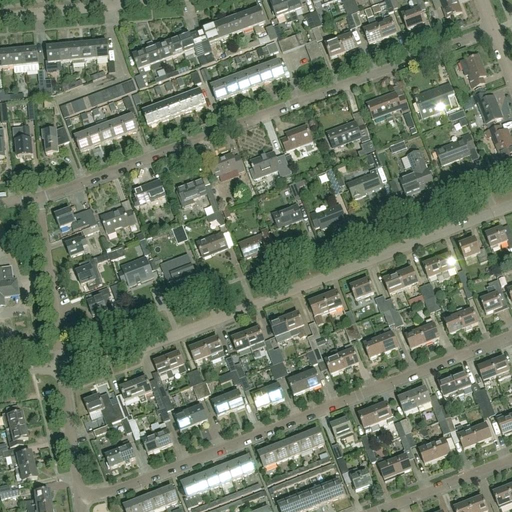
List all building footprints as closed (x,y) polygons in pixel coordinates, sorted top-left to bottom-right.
[(302,11),(297,0),(286,0),(284,1),(292,24),(299,22),(296,13),(301,11),(301,12),(302,11)] [(359,14),(354,0),(352,0),(348,1),(353,16),(357,14),(359,14)] [(424,26),(420,14),(425,12),(421,0),(418,0),(412,3),(409,4),(409,6),(412,14),(402,17),(408,32),(424,26)] [(462,14),(456,0),(438,0),(447,20),(453,18),(453,19),(456,18),(455,17),(462,14)] [(277,20),(284,18),(287,26),(292,24),(284,1),(271,6),(271,5),(270,5),(276,21),(277,21),(277,20)] [(353,16),(348,1),(342,4),(347,18),(351,16),(353,16)] [(394,13),(390,2),(385,4),(379,6),(380,11),(386,9),(389,15),(394,13)] [(265,25),(259,10),(248,14),(254,30),(257,37),(261,35),(259,28),(265,25)] [(366,10),(358,15),(360,20),(369,16),(366,10)] [(242,34),(254,30),(248,14),(237,18),(242,34)] [(322,27),(317,14),(311,16),(316,30),(318,29),(322,27)] [(362,27),(357,14),(353,16),(351,16),(356,29),(362,27)] [(316,30),(311,16),(305,18),(310,32),(312,31),(316,30)] [(356,29),(351,16),(347,18),(346,18),(351,32),(356,29)] [(396,36),(391,22),(389,17),(384,19),(385,24),(377,27),(383,41),(396,36)] [(226,23),(231,38),(242,34),(237,18),(226,23)] [(231,38),(226,23),(214,27),(220,42),(231,38)] [(220,42),(214,27),(203,31),(203,32),(197,35),(204,53),(204,56),(212,53),(209,46),(220,42)] [(285,41),(279,27),(273,30),(277,41),(278,44),(285,41)] [(383,41),(377,27),(364,32),(369,46),(383,41)] [(277,41),(273,30),(272,28),(265,30),(270,43),(277,41)] [(316,42),(317,44),(323,42),(318,29),(316,30),(312,31),(316,42)] [(357,51),(352,37),(351,34),(349,33),(344,34),(345,39),(338,41),(344,56),(345,55),(346,57),(351,55),(350,53),(357,51)] [(190,38),(189,36),(178,40),(184,56),(195,52),(197,56),(204,53),(197,35),(190,38)] [(305,47),(301,35),(295,37),(300,49),(305,47)] [(300,49),(295,37),(290,39),(294,51),(300,49)] [(294,51),(290,39),(285,41),(288,53),(294,51)] [(184,56),(178,40),(167,45),(172,60),(173,60),(184,56)] [(288,53),(285,41),(278,44),(283,55),(288,53)] [(344,56),(338,41),(325,46),(331,61),(344,56)] [(260,47),(258,42),(247,46),(249,51),(260,47)] [(318,48),(317,44),(316,42),(305,47),(307,52),(318,48)] [(107,43),(95,44),(97,61),(109,60),(107,43)] [(97,61),(95,44),(83,45),(85,62),(97,61)] [(279,54),(275,44),(266,48),(270,57),(279,54)] [(85,62),(83,45),(71,47),(73,64),(73,67),(85,65),(85,62)] [(172,60),(167,45),(156,49),(161,64),(172,60)] [(238,55),(249,51),(247,46),(236,50),(238,55)] [(73,64),(71,47),(59,48),(61,65),(73,64)] [(61,65),(59,48),(47,49),(49,66),(61,65)] [(321,54),(318,48),(307,52),(309,58),(321,54)] [(161,64),(156,49),(144,53),(150,68),(161,64)] [(25,51),(26,68),(39,67),(37,50),(25,51)] [(238,55),(236,50),(225,55),(227,59),(238,55)] [(14,69),(26,68),(25,51),(13,52),(14,69)] [(14,69),(13,52),(1,53),(2,70),(3,70),(14,69)] [(140,92),(147,89),(143,79),(147,78),(144,71),(150,68),(144,53),(133,57),(140,77),(135,79),(140,92)] [(208,66),(204,56),(204,53),(197,56),(202,69),(208,66)] [(215,64),(212,53),(204,56),(208,66),(215,64)] [(323,59),(321,54),(309,58),(311,63),(323,59)] [(486,78),(478,58),(460,65),(465,79),(468,78),(473,90),(484,85),(482,80),(486,78)] [(285,78),(279,63),(268,67),(273,82),(285,78)] [(273,82),(268,67),(257,71),(262,86),(273,82)] [(179,77),(190,73),(188,68),(177,72),(179,77)] [(211,82),(210,77),(207,70),(201,73),(205,84),(211,82)] [(262,86),(257,71),(245,75),(251,90),(262,86)] [(179,77),(177,72),(166,77),(168,81),(179,77)] [(202,85),(198,73),(191,76),(196,87),(202,85)] [(251,90),(245,75),(234,80),(240,95),(251,90)] [(157,86),(168,81),(166,77),(155,81),(157,86)] [(240,95),(234,80),(223,84),(228,99),(240,95)] [(138,94),(133,82),(128,84),(133,96),(138,94)] [(133,96),(128,84),(122,86),(127,98),(133,96)] [(174,91),(171,84),(165,86),(168,93),(174,91)] [(228,99),(223,84),(211,88),(217,103),(228,99)] [(127,98),(122,86),(117,88),(121,100),(127,98)] [(121,100),(117,88),(111,90),(116,102),(121,100)] [(116,102),(111,90),(105,92),(110,104),(116,102)] [(460,111),(453,94),(446,97),(445,91),(440,93),(415,102),(422,121),(445,112),(447,116),(460,111)] [(110,104),(105,92),(100,94),(104,107),(110,104)] [(206,107),(200,92),(189,97),(194,112),(206,107)] [(104,107),(100,94),(94,96),(99,109),(104,107)] [(143,104),(139,95),(133,98),(136,107),(143,104)] [(409,112),(404,98),(397,101),(395,95),(367,106),(369,111),(368,111),(369,114),(370,113),(373,122),(402,111),(403,115),(409,112)] [(99,109),(94,96),(88,98),(93,111),(99,109)] [(502,120),(494,98),(487,101),(485,96),(472,101),(474,106),(478,105),(486,126),(487,126),(495,123),(502,120)] [(194,112),(189,97),(177,101),(183,116),(194,112)] [(93,111),(88,98),(83,100),(88,113),(93,111)] [(133,109),(130,99),(124,101),(127,111),(133,109)] [(88,113),(83,100),(77,102),(82,115),(88,113)] [(183,116),(177,101),(166,105),(172,120),(183,116)] [(82,115),(77,102),(72,105),(76,117),(82,115)] [(76,117),(72,105),(66,107),(71,119),(76,117)] [(172,120),(166,105),(155,109),(161,124),(172,120)] [(71,119),(66,107),(60,109),(65,121),(71,119)] [(161,124),(155,109),(154,107),(149,109),(150,111),(143,114),(149,129),(161,124)] [(138,133),(132,118),(121,122),(126,137),(138,133)] [(466,120),(459,122),(461,129),(468,126),(466,120)] [(126,137),(121,122),(109,126),(115,141),(126,137)] [(495,123),(487,126),(489,133),(497,129),(495,123)] [(369,142),(364,128),(357,130),(355,125),(327,135),(329,141),(328,141),(329,143),(330,143),(333,151),(361,141),(363,144),(369,142)] [(115,141),(109,126),(98,130),(104,145),(115,141)] [(313,144),(307,128),(286,136),(288,140),(282,142),(287,154),(313,144)] [(511,161),(511,145),(507,132),(503,134),(500,128),(497,129),(489,133),(485,134),(488,140),(492,138),(502,164),(510,161),(511,162),(511,161)] [(28,135),(27,129),(14,130),(15,144),(17,144),(18,159),(32,157),(31,142),(30,142),(30,135),(28,135)] [(70,144),(65,129),(57,132),(43,133),(43,142),(45,141),(46,156),(59,155),(58,148),(62,147),(70,144)] [(104,145),(98,130),(87,135),(93,150),(104,145)] [(93,150),(87,135),(75,139),(81,154),(93,150)] [(470,157),(468,153),(474,150),(469,136),(462,139),(464,142),(436,153),(442,168),(470,157)] [(435,188),(428,171),(421,152),(409,157),(414,168),(412,169),(414,175),(399,180),(406,199),(435,188)] [(370,156),(376,171),(383,169),(377,154),(370,156)] [(279,169),(274,155),(264,158),(265,159),(251,164),(256,179),(277,171),(281,181),(287,179),(290,188),(294,186),(288,168),(286,169),(285,167),(279,169)] [(244,173),(239,158),(233,160),(232,156),(208,165),(214,180),(237,171),(239,175),(244,173)] [(381,190),(375,176),(377,175),(376,171),(370,174),(372,177),(347,187),(353,202),(366,197),(365,196),(381,190)] [(333,189),(338,187),(336,182),(332,172),(327,174),(333,189)] [(207,180),(202,182),(177,191),(180,197),(178,198),(183,210),(195,205),(193,201),(207,196),(209,201),(204,203),(208,213),(206,213),(208,219),(220,214),(207,180)] [(165,198),(160,183),(133,193),(136,199),(135,199),(135,202),(134,202),(136,209),(165,198)] [(295,203),(301,201),(295,186),(289,188),(295,203)] [(303,222),(297,207),(273,217),(278,231),(303,222)] [(346,222),(340,208),(316,217),(316,215),(310,217),(316,231),(321,230),(321,231),(346,222)] [(136,225),(131,213),(125,215),(124,211),(101,219),(108,238),(116,235),(115,231),(123,228),(124,229),(136,225)] [(92,212),(74,219),(71,212),(56,217),(60,230),(71,226),(74,233),(90,227),(91,230),(98,227),(92,212)] [(225,227),(220,214),(208,219),(210,223),(216,221),(219,229),(225,227)] [(98,227),(91,230),(83,233),(85,238),(100,233),(98,227)] [(187,239),(183,228),(177,230),(182,242),(187,239)] [(268,252),(267,248),(272,246),(266,230),(260,233),(262,237),(239,246),(245,261),(268,252)] [(510,252),(511,250),(511,237),(511,236),(505,238),(502,230),(486,237),(491,250),(507,244),(510,252)] [(228,250),(222,235),(197,245),(203,260),(228,250)] [(82,250),(88,248),(85,241),(80,243),(79,242),(66,246),(71,260),(84,255),(82,250)] [(485,251),(479,253),(474,241),(459,247),(461,250),(460,251),(461,253),(465,261),(477,257),(480,266),(489,263),(485,251)] [(140,244),(145,259),(151,257),(145,242),(140,244)] [(89,269),(76,274),(82,287),(87,285),(89,291),(98,288),(95,282),(96,282),(91,269),(98,267),(97,266),(110,261),(108,256),(87,264),(89,269)] [(456,270),(451,256),(442,259),(442,258),(436,260),(445,282),(450,280),(448,273),(456,270)] [(129,288),(153,279),(146,260),(138,262),(140,268),(132,271),(130,266),(122,269),(124,274),(119,276),(122,285),(127,283),(129,288)] [(445,282),(436,260),(430,262),(431,264),(423,267),(428,281),(437,278),(439,285),(445,282)] [(196,280),(189,261),(183,263),(186,269),(178,272),(178,271),(165,276),(168,284),(173,282),(175,288),(196,280)] [(12,282),(12,278),(11,268),(10,268),(10,269),(0,270),(0,308),(4,308),(4,309),(4,308),(3,299),(18,297),(18,298),(19,298),(16,281),(12,282)] [(418,286),(412,271),(398,277),(404,292),(418,286)] [(468,286),(463,273),(458,275),(463,288),(468,286)] [(390,297),(404,292),(398,277),(384,282),(390,297)] [(374,296),(368,282),(357,286),(357,284),(351,286),(352,288),(350,288),(356,303),(374,296)] [(502,310),(497,298),(503,296),(498,283),(488,286),(490,290),(487,291),(490,299),(481,302),(483,307),(482,307),(482,309),(483,309),(486,316),(502,310)] [(436,299),(431,286),(425,288),(430,301),(436,299)] [(473,299),(468,286),(463,288),(468,301),(473,299)] [(112,289),(117,303),(124,301),(119,287),(112,289)] [(430,301),(425,288),(420,290),(425,303),(430,301)] [(113,311),(109,300),(112,299),(108,290),(97,295),(99,300),(88,304),(93,319),(113,311)] [(328,314),(342,309),(336,294),(329,296),(329,295),(323,297),(324,299),(323,299),(328,314)] [(390,313),(386,303),(384,298),(375,301),(381,315),(384,314),(390,313)] [(328,314),(323,299),(309,304),(318,327),(323,325),(320,317),(328,314)] [(441,312),(436,299),(430,301),(435,314),(441,312)] [(397,314),(391,301),(386,303),(390,313),(391,316),(397,314)] [(435,314),(430,301),(425,303),(430,316),(435,314)] [(464,315),(462,310),(456,313),(458,318),(464,331),(466,331),(466,333),(472,330),(471,329),(478,326),(473,312),(464,315)] [(356,326),(351,313),(345,315),(350,328),(356,326)] [(395,326),(391,316),(390,313),(384,314),(389,328),(395,326)] [(402,327),(397,314),(391,316),(395,326),(396,329),(402,327)] [(307,338),(298,315),(284,320),(292,340),(299,337),(300,341),(307,338)] [(464,331),(458,318),(445,323),(448,331),(447,331),(448,333),(449,333),(450,337),(464,331)] [(271,325),(270,326),(277,345),(292,340),(284,320),(277,323),(276,321),(271,323),(271,325)] [(439,341),(434,327),(432,322),(427,324),(429,329),(420,333),(425,346),(439,341)] [(314,342),(320,340),(315,325),(309,327),(313,338),(314,342)] [(362,341),(356,326),(350,328),(356,341),(356,343),(362,341)] [(356,341),(350,328),(345,331),(350,344),(356,341)] [(266,349),(259,330),(245,335),(251,349),(258,346),(260,351),(266,349)] [(386,338),(378,341),(384,356),(398,351),(392,336),(390,330),(384,333),(386,338)] [(425,346),(420,333),(406,338),(411,352),(425,346)] [(237,355),(251,349),(245,335),(239,338),(238,336),(233,338),(233,340),(232,341),(237,355)] [(318,351),(314,342),(313,338),(307,340),(312,353),(318,351)] [(223,354),(217,340),(204,345),(209,359),(223,354)] [(384,356),(378,341),(370,345),(369,342),(363,344),(370,362),(384,356)] [(211,365),(209,359),(204,345),(190,350),(195,364),(203,361),(205,368),(211,365)] [(359,366),(354,352),(351,347),(345,349),(347,355),(341,357),(346,371),(347,373),(352,371),(352,369),(359,366)] [(279,366),(274,353),(273,351),(268,353),(274,368),(277,367),(279,366)] [(285,364),(280,351),(274,353),(279,366),(283,364),(285,364)] [(323,364),(318,351),(312,353),(318,366),(323,364)] [(331,377),(346,371),(341,357),(339,358),(337,352),(331,354),(333,360),(325,363),(331,377)] [(318,366),(312,353),(307,355),(312,368),(318,366)] [(186,374),(178,355),(166,359),(171,372),(178,370),(181,376),(186,374)] [(174,379),(171,372),(166,359),(154,364),(159,377),(167,374),(169,381),(174,379)] [(237,372),(235,368),(231,359),(226,361),(231,374),(237,372)] [(511,378),(504,360),(491,365),(496,379),(498,383),(511,378)] [(288,378),(283,364),(279,366),(277,367),(282,380),(288,378)] [(496,379),(491,365),(478,370),(484,386),(490,384),(489,382),(496,379)] [(246,379),(241,366),(235,368),(237,372),(240,381),(246,379)] [(282,380),(277,367),(274,368),(270,369),(275,382),(282,380)] [(203,385),(198,372),(192,374),(197,387),(199,387),(203,385)] [(240,381),(237,372),(231,374),(230,375),(235,388),(241,385),(240,381)] [(321,387),(315,373),(301,378),(307,393),(321,387)] [(197,387),(192,374),(187,376),(192,390),(193,389),(197,387)] [(462,392),(471,389),(465,375),(458,378),(457,376),(450,378),(458,398),(464,396),(462,392)] [(307,393),(301,378),(288,383),(294,398),(307,393)] [(458,398),(450,378),(444,381),(445,382),(438,385),(444,399),(449,397),(451,401),(458,398)] [(133,384),(139,399),(141,406),(147,404),(145,397),(152,394),(146,380),(144,380),(144,379),(139,380),(140,382),(133,384)] [(251,392),(246,379),(240,381),(241,385),(245,394),(251,392)] [(139,399),(133,384),(126,387),(126,386),(121,387),(122,389),(120,389),(122,396),(126,404),(139,399)] [(211,397),(206,384),(203,385),(199,387),(204,400),(211,397)] [(168,399),(163,386),(157,388),(160,394),(162,401),(168,399)] [(204,400),(199,387),(197,387),(193,389),(198,402),(204,400)] [(271,407),(265,392),(263,387),(257,389),(259,395),(251,398),(257,413),(271,407)] [(284,402),(279,387),(265,392),(271,407),(284,402)] [(431,405),(425,390),(412,395),(417,410),(431,405)] [(485,391),(479,393),(485,406),(490,404),(485,391)] [(245,408),(239,393),(225,399),(231,414),(245,408)] [(479,409),(485,406),(479,393),(474,396),(479,409)] [(166,410),(162,401),(160,394),(154,396),(160,412),(166,410)] [(417,410),(412,395),(404,398),(404,397),(399,399),(400,400),(398,401),(404,415),(417,410)] [(92,423),(104,419),(107,428),(121,422),(125,421),(121,411),(115,414),(108,396),(100,399),(99,397),(85,403),(92,423)] [(120,409),(121,411),(125,421),(127,420),(128,424),(134,422),(132,417),(130,418),(125,405),(126,404),(122,396),(116,399),(120,409)] [(169,398),(168,399),(162,401),(166,410),(167,414),(174,411),(169,398)] [(231,414),(225,399),(212,404),(217,419),(231,414)] [(490,404),(485,406),(490,420),(495,417),(490,404)] [(394,424),(386,405),(372,411),(378,426),(386,423),(388,426),(394,424)] [(484,422),(490,420),(485,406),(479,409),(484,422)] [(6,432),(25,427),(21,414),(19,415),(18,407),(6,410),(7,415),(2,416),(6,432)] [(440,409),(445,422),(451,420),(445,407),(440,409)] [(208,423),(202,408),(188,414),(194,428),(208,423)] [(438,424),(439,424),(445,422),(440,409),(433,412),(438,424)] [(170,422),(167,414),(166,410),(160,412),(157,413),(158,417),(160,416),(164,424),(170,422)] [(378,426),(372,411),(359,416),(366,434),(371,432),(370,429),(378,426)] [(194,428),(188,414),(174,419),(180,434),(182,433),(183,436),(188,433),(187,431),(194,428)] [(511,423),(510,418),(503,421),(501,417),(496,419),(502,437),(504,436),(505,438),(511,434),(511,423)] [(132,435),(128,424),(127,420),(125,421),(121,422),(127,437),(132,435)] [(456,433),(451,420),(445,422),(450,435),(456,433)] [(354,438),(347,421),(330,428),(336,442),(341,440),(342,443),(354,438)] [(139,432),(135,422),(134,422),(128,424),(132,435),(139,432)] [(406,422),(400,424),(405,436),(411,434),(406,422)] [(450,435),(445,422),(439,424),(444,437),(450,435)] [(400,438),(405,436),(400,424),(395,426),(400,438)] [(159,428),(160,431),(153,434),(154,438),(160,452),(173,447),(167,431),(166,431),(164,426),(159,428)] [(28,441),(25,427),(6,432),(7,437),(10,450),(23,447),(22,442),(28,441)] [(477,446),(472,432),(465,435),(462,427),(456,430),(459,437),(458,437),(464,451),(477,446)] [(491,441),(486,427),(472,432),(477,446),(491,441)] [(110,433),(108,428),(94,433),(96,439),(110,433)] [(325,447),(319,432),(306,437),(312,452),(325,447)] [(160,452),(154,438),(148,441),(145,434),(140,435),(142,441),(148,456),(160,452)] [(411,434),(405,436),(411,450),(416,448),(411,434)] [(405,452),(411,450),(405,436),(400,438),(405,452)] [(97,441),(100,449),(110,446),(107,437),(97,441)] [(312,452),(306,437),(295,441),(300,456),(312,452)] [(361,440),(366,451),(371,449),(367,437),(361,440)] [(300,456),(295,441),(283,446),(288,461),(300,456)] [(436,441),(430,443),(432,447),(437,462),(450,457),(445,442),(439,444),(438,442),(436,443),(436,441)] [(130,464),(135,462),(129,444),(116,448),(118,453),(123,466),(125,465),(126,467),(131,465),(130,464)] [(288,461),(283,446),(271,451),(277,466),(288,461)] [(332,449),(337,463),(343,460),(338,446),(332,449)] [(437,462),(432,447),(419,452),(425,467),(437,462)] [(376,461),(371,449),(366,451),(371,465),(376,463),(378,468),(379,468),(383,479),(384,482),(398,477),(392,463),(387,465),(380,459),(376,461)] [(277,466),(271,451),(258,455),(264,470),(277,466)] [(11,473),(15,472),(15,471),(34,467),(31,453),(16,457),(16,458),(10,459),(12,467),(9,467),(11,473)] [(123,466),(118,453),(106,457),(111,471),(123,466)] [(398,477),(399,476),(411,472),(406,458),(392,463),(398,477)] [(255,474),(249,459),(238,464),(243,478),(255,474)] [(319,468),(331,463),(329,459),(317,464),(319,468)] [(349,474),(343,460),(337,463),(342,476),(349,474)] [(243,478),(238,464),(227,468),(232,483),(243,478)] [(319,468),(317,464),(305,468),(307,473),(319,468)] [(322,475),(334,471),(332,466),(320,471),(322,475)] [(36,478),(34,467),(15,471),(15,472),(16,476),(20,475),(22,484),(37,480),(36,478)] [(232,483),(227,468),(215,472),(221,487),(232,483)] [(295,478),(307,473),(305,468),(293,473),(295,478)] [(322,475),(320,471),(308,476),(310,480),(322,475)] [(221,487),(215,472),(204,477),(210,491),(221,487)] [(295,478),(293,473),(281,478),(283,482),(295,478)] [(373,486),(369,476),(367,473),(357,476),(351,479),(354,486),(356,493),(373,486)] [(310,480),(308,476),(296,480),(298,485),(310,480)] [(202,504),(199,496),(210,491),(204,477),(193,481),(202,505),(202,504)] [(271,487),(283,482),(281,478),(276,480),(269,482),(271,487)] [(298,485),(296,480),(284,485),(286,489),(298,485)] [(199,506),(202,505),(193,481),(182,486),(187,500),(184,501),(187,508),(188,511),(199,507),(199,506)] [(344,498),(338,483),(326,488),(332,503),(344,498)] [(286,489),(284,485),(272,490),(274,494),(286,489)] [(250,495),(262,490),(260,486),(248,490),(250,495)] [(0,489),(0,495),(12,493),(10,487),(0,489)] [(332,503),(326,488),(314,493),(320,507),(332,503)] [(178,504),(176,498),(172,489),(160,494),(166,509),(178,504)] [(511,505),(511,503),(506,489),(500,492),(493,495),(499,511),(511,505)] [(239,499),(250,495),(248,490),(237,495),(239,499)] [(18,491),(12,493),(0,495),(0,500),(1,502),(19,498),(18,491)] [(51,506),(50,499),(49,492),(41,493),(34,494),(35,503),(26,504),(27,509),(29,509),(51,506)] [(253,502),(264,497),(263,493),(251,498),(253,502)] [(308,511),(320,507),(314,493),(302,497),(308,511)] [(158,511),(166,509),(160,494),(148,499),(153,511),(158,511)] [(239,499),(237,495),(226,499),(228,504),(239,499)] [(308,511),(302,497),(290,502),(294,511),(308,511)] [(253,502),(251,498),(240,502),(242,506),(253,502)] [(153,511),(148,499),(136,503),(139,511),(153,511)] [(228,504),(226,499),(215,504),(217,508),(228,504)] [(486,511),(482,499),(468,505),(470,511),(486,511)] [(242,506),(240,502),(229,507),(231,511),(242,506)] [(294,511),(290,502),(278,507),(280,511),(294,511)] [(139,511),(136,503),(124,508),(125,511),(139,511)]
